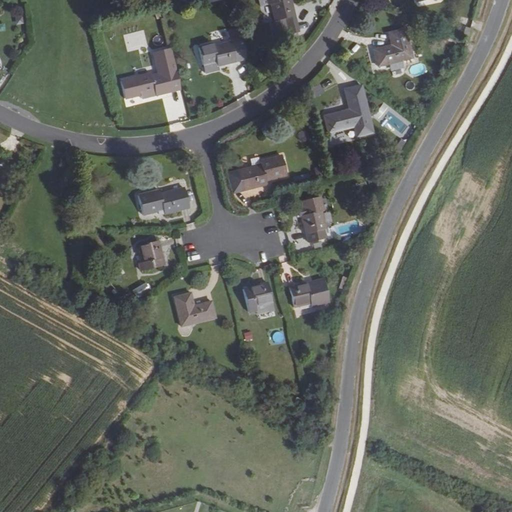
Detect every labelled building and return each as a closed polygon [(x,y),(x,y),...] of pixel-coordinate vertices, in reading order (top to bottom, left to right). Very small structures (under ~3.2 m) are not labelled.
[(296,33),(288,0),(284,0),(283,0),(263,0),(265,5),(268,5),(273,22),(270,22),(273,38),(296,33)] [(245,58),(238,29),(225,32),(227,42),(211,46),(211,44),(195,48),(200,66),(213,63),(214,65),(245,58)] [(409,59),(402,30),(385,34),(388,46),(371,50),(375,68),(386,65),(387,71),(400,68),(399,62),(409,59)] [(178,90),(173,70),(149,75),(148,73),(133,77),(137,95),(151,93),(152,96),(178,90)] [(11,94),(13,87),(6,85),(5,93),(11,94)] [(370,133),(358,86),(341,90),(346,110),(321,117),(325,133),(351,126),(354,137),(370,133)] [(263,181),(284,175),(280,156),(257,162),(257,165),(233,171),(238,191),(264,185),(263,181)] [(238,191),(233,171),(224,173),(229,193),(238,191)] [(187,208),(182,187),(158,193),(157,190),(134,195),(139,215),(155,211),(161,210),(161,214),(187,208)] [(320,211),(317,196),(299,200),(302,215),(299,215),(303,233),(304,233),(307,243),(325,239),(318,212),(320,211)] [(160,258),(155,239),(137,244),(141,260),(135,262),(138,271),(157,267),(155,259),(160,258)] [(327,302),(321,279),(310,281),(311,286),(303,288),(302,283),(285,287),(290,307),(306,303),(308,307),(327,302)] [(270,301),(264,282),(247,286),(249,292),(240,293),(245,312),(253,310),(252,306),(270,301)] [(212,318),(208,301),(191,305),(188,293),(171,297),(178,326),(212,318)] [(272,311),(270,301),(252,306),(253,310),(255,315),(272,311)]
